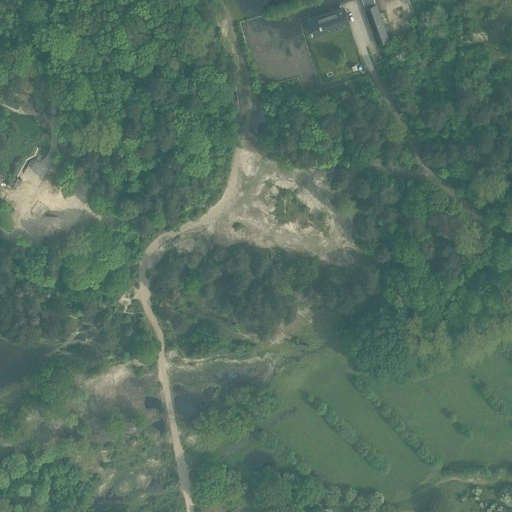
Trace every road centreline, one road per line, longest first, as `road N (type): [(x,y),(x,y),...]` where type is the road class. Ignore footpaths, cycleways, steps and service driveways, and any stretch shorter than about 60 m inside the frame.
road 1 (track): [(395,170),(285,158),(244,135)]
road 2 (track): [(244,135),(138,85),(114,54)]
road 3 (unclassified): [(511,241),(433,179),(395,170)]
